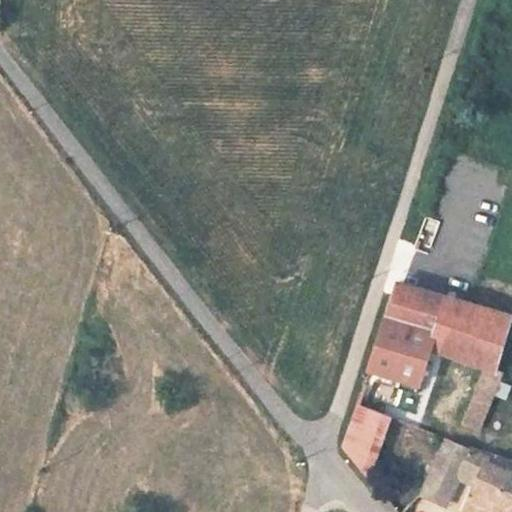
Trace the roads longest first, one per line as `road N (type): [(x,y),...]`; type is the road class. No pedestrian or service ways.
road 1 (unclassified): [(0,53),(318,455)]
road 2 (unclassified): [(466,0),(318,455)]
